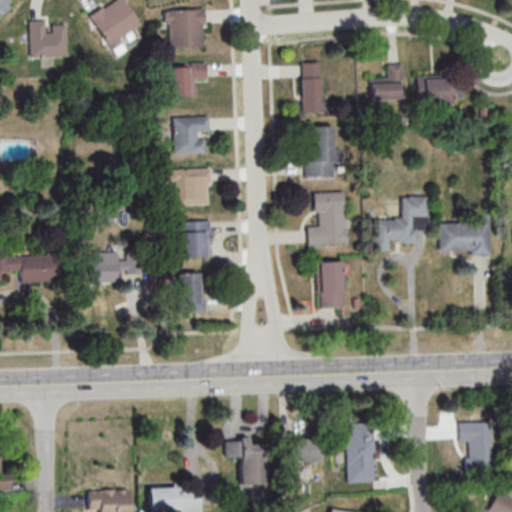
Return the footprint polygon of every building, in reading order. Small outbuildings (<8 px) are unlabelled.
[(0,0),(0,14),(12,4),(8,0),(0,0)] [(112,57),(125,49),(119,39),(140,27),(123,0),(112,0),(88,14),(112,57)] [(165,10),(166,49),(200,47),(199,26),(201,26),(201,8),(165,10)] [(28,22),(28,56),(64,56),(63,22),(28,22)] [(319,111),(319,62),(301,62),(301,111),(319,111)] [(171,63),(171,96),(193,96),(193,82),(205,82),(205,63),(171,63)] [(370,99),(401,99),(401,64),(385,64),(385,75),(370,75),(370,99)] [(452,77),(415,77),(415,103),(452,103),(452,77)] [(168,118),(170,154),(202,153),(201,139),(193,139),(193,132),(206,131),(205,116),(168,118)] [(332,176),(332,125),(310,125),(310,156),(304,156),(304,176),(332,176)] [(170,169),(172,208),(206,207),(205,185),(207,185),(206,168),(170,169)] [(310,193),(340,192),(341,211),(340,211),(341,228),(344,227),(344,244),(304,246),(304,226),(315,226),(315,212),(311,212),(310,193)] [(372,219),(372,250),(389,250),(389,242),(416,242),(416,230),(427,229),(427,196),(401,196),(401,219),(372,219)] [(488,214),(475,214),(475,223),(437,223),(437,253),(488,253),(488,214)] [(177,222),(179,259),(207,257),(206,246),(208,246),(207,221),(177,222)] [(19,281),(55,280),(55,250),(0,251),(0,281),(1,281),(1,271),(19,271),(19,281)] [(89,252),(89,282),(117,282),(117,272),(138,272),(138,253),(89,252)] [(340,261),(318,261),(318,307),(340,307),(340,261)] [(174,275),(176,314),(203,313),(202,298),(200,298),(199,274),(174,275)] [(372,419),(350,419),(350,432),(344,432),(344,482),(373,482),(372,419)] [(456,422),(489,421),(490,457),(491,457),(492,476),(463,477),(462,458),(466,458),(465,441),(456,442),(456,422)] [(223,457),(237,457),(238,485),(262,484),(262,444),(248,444),(248,438),(223,438),(223,457)] [(319,461),(319,438),(288,438),(288,461),(319,461)] [(0,486),(8,486),(8,477),(0,477),(0,473),(0,486)] [(200,511),(201,487),(149,487),(148,511),(200,511)] [(86,511),(129,511),(129,489),(86,489),(86,511)] [(495,492),(511,500),(511,511),(487,511),(485,511),(495,492)]
